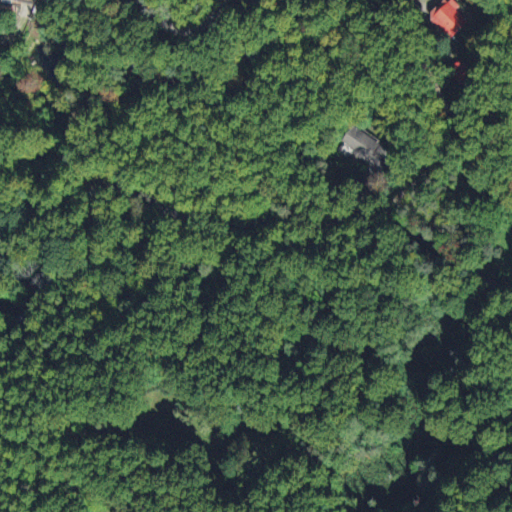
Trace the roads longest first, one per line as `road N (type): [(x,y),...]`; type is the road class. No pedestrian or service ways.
road 1 (residential): [(0,225),(37,220),(107,191),(196,217),(266,223),(384,205),(473,273),(511,290)]
road 2 (residential): [(143,201),(116,253),(35,335),(0,355),(5,436),(32,445),(114,430),(146,511)]
